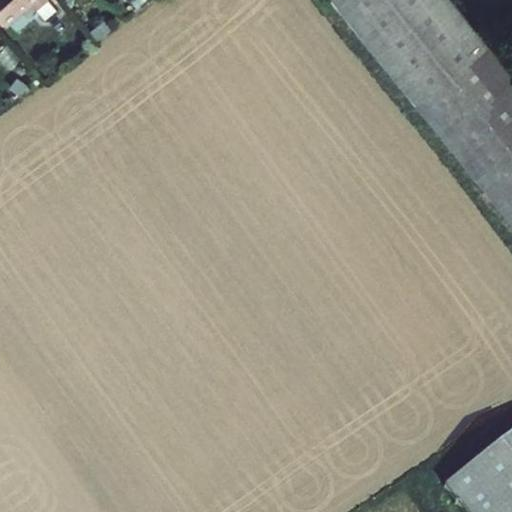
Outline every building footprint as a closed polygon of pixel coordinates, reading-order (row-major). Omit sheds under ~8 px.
[(0,0),(0,1),(11,15),(24,4),(34,15),(46,5),(41,0),(0,0)] [(511,188),(356,0),(349,0),(511,201),(511,188)] [(511,147),(390,0),(356,0),(511,188),(511,147)] [(511,59),(464,0),(390,0),(511,147),(511,59)] [(511,511),(511,429),(448,478),(473,511),(511,511)]
